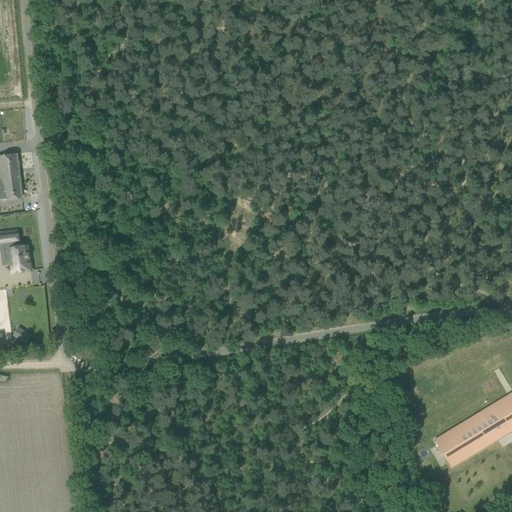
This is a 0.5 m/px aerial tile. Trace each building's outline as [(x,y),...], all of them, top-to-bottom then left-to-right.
[(8,176),(8,177),(20,175),(17,154),(12,154),(0,155),(0,173),(4,173),(5,176),(8,176)] [(0,186),(1,187),(2,199),(22,197),(20,175),(8,177),(8,176),(5,176),(4,173),(0,173),(0,186)] [(0,245),(0,244),(8,243),(10,265),(12,274),(32,272),(29,245),(19,246),(18,242),(19,242),(18,230),(0,231),(0,245)] [(500,354),(480,362),(484,373),(504,365),(500,354)] [(451,430),(435,439),(452,467),(467,457),(465,454),(469,452),(471,455),(479,450),(477,447),(502,432),(504,435),(511,430),(511,404),(507,396),(488,408),(490,411),(464,426),(462,423),(455,427),(457,431),(453,433),(451,430)]
